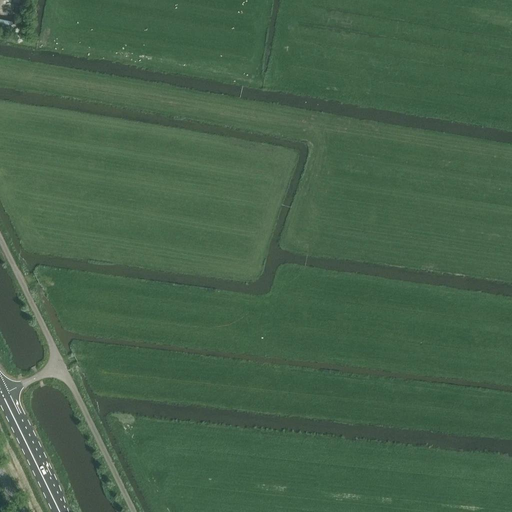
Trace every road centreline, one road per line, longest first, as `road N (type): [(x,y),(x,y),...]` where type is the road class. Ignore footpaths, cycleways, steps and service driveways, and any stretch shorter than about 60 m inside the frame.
road 1 (unclassified): [(60,366),(132,511)]
road 2 (unclassified): [(0,240),(60,366)]
road 3 (primary): [(59,511),(2,395)]
